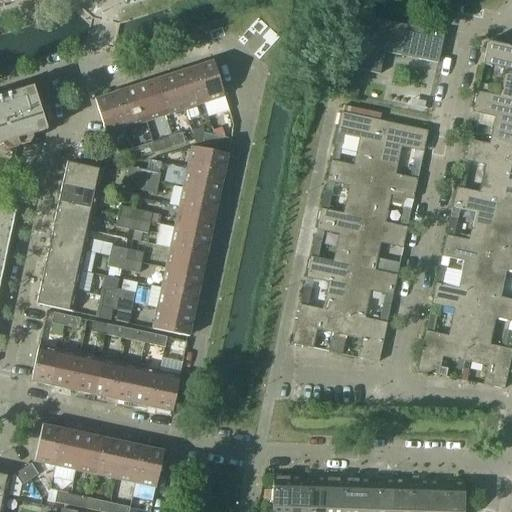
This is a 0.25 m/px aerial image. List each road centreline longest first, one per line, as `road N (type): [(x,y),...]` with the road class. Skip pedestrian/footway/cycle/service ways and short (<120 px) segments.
road 1 (residential): [(511,32),(465,22),(389,380)]
road 2 (residential): [(0,374),(59,136),(80,103)]
road 3 (residential): [(255,454),(511,459)]
road 4 (residential): [(0,400),(181,438)]
road 5 (residential): [(511,399),(389,380)]
